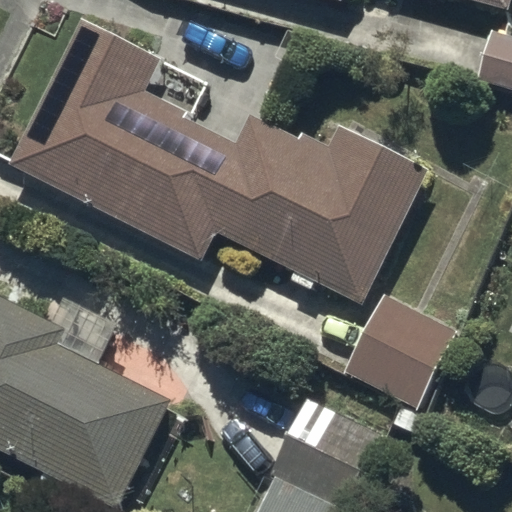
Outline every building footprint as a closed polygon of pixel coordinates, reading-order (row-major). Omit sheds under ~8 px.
[(511,0),(347,0),(348,0),(347,0),(471,0),(511,10),(511,0)] [(165,62),(88,23),(15,168),(209,265),(223,237),(298,274),(292,285),(313,296),(319,285),(369,310),(436,177),(319,119),(307,144),(258,119),(242,151),(187,124),(191,116),(149,94),(165,62)] [(511,37),(494,33),(482,85),(511,92),(511,37)] [(464,331),(387,298),(353,377),(409,401),(396,430),(417,439),(464,331)] [(79,315),(77,319),(49,306),(43,320),(0,299),(0,450),(124,511),(175,405),(93,366),(112,331),(79,315)] [(378,431),(311,403),(278,481),(346,510),(378,431)]
